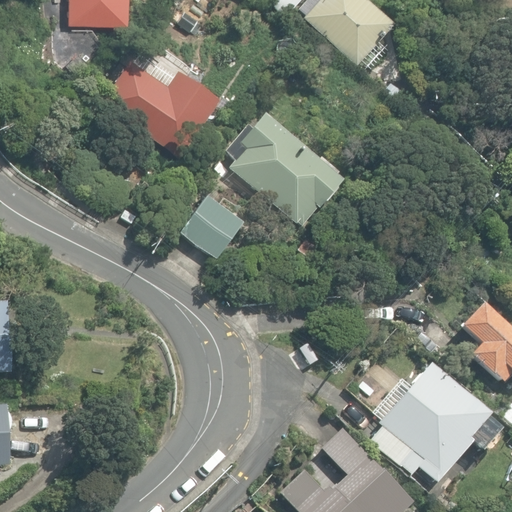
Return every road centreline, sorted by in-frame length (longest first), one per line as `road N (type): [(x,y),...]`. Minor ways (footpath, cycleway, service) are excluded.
road 1 (residential): [(0,199),(159,289),(204,340),(211,370)]
road 2 (residential): [(205,511),(238,484),(278,414),(277,398),(257,381),(211,370)]
road 3 (residential): [(211,370),(208,413),(196,439),(128,511)]
